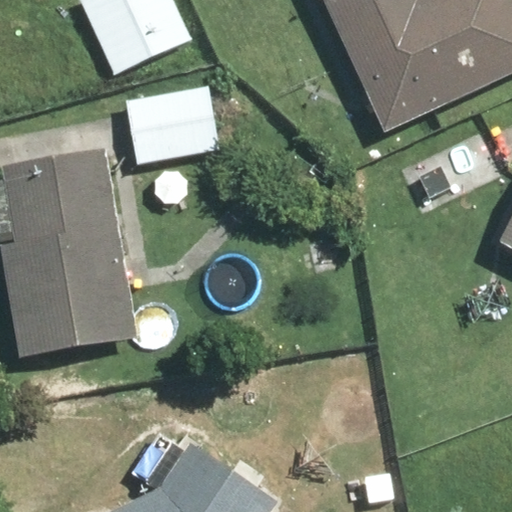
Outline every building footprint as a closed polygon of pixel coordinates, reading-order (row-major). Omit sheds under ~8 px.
[(173,0),(93,0),(83,5),(117,78),(194,42),(173,0)] [(511,0),(324,0),(387,137),(511,78),(511,0)] [(212,90),(129,107),(142,170),(224,153),(212,90)] [(103,154),(0,173),(0,250),(21,361),(138,339),(103,154)] [(271,511),(276,505),(165,429),(132,477),(158,495),(124,511),(271,511)]
